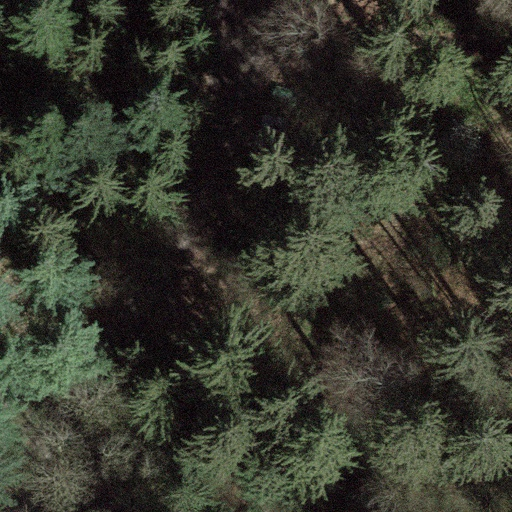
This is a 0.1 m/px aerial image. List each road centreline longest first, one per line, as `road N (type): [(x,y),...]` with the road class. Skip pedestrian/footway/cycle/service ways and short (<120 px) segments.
road 1 (track): [(278,0),(198,199),(25,511)]
road 2 (track): [(271,19),(0,37)]
